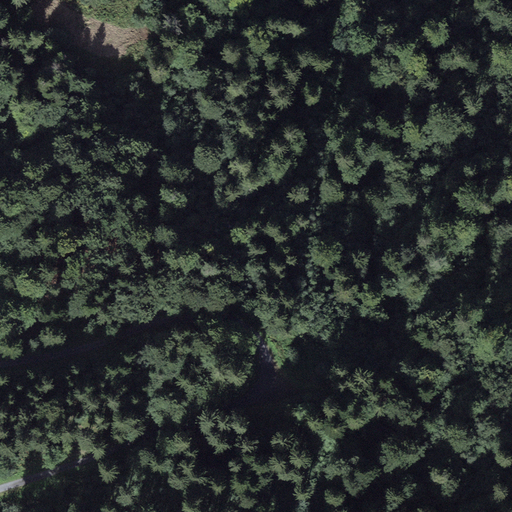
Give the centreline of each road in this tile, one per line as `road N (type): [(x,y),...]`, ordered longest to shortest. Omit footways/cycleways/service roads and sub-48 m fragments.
road 1 (track): [(0,363),(203,316),(246,323),(265,365),(254,394),(0,492)]
road 2 (track): [(263,383),(341,390),(396,424),(511,360)]
